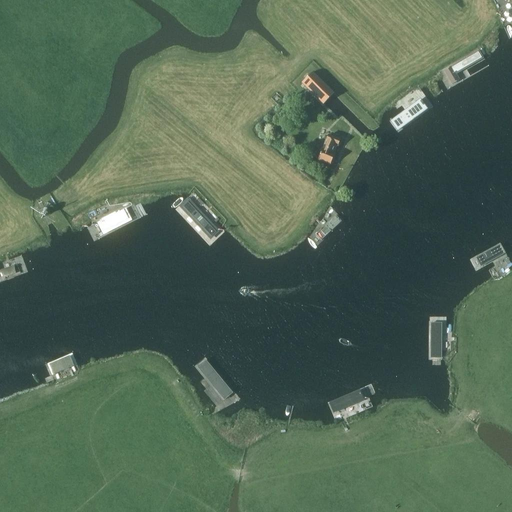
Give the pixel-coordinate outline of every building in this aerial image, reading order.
[(456,74),(482,58),(478,50),(443,71),(451,85),(459,80),(456,74)] [(302,83),(323,105),(334,93),(313,72),(302,83)] [(423,93),(389,119),(398,131),(433,106),(423,93)] [(317,160),(330,166),(331,165),(333,164),(335,157),(334,155),(338,146),(340,145),(342,141),(341,140),(341,139),(328,134),(317,160)] [(179,209),(211,242),(226,228),(193,195),(179,209)] [(133,205),(94,223),(101,236),(139,218),(133,205)] [(48,217),(50,213),(51,212),(50,208),(47,207),(43,207),(40,209),(39,213),(40,216),(44,218),(48,217)] [(335,212),(313,233),(321,242),(344,221),(335,212)] [(495,253),(477,263),(481,269),(498,259),(495,253)] [(18,264),(0,271),(0,272),(2,278),(21,271),(18,264)] [(195,366),(208,381),(213,377),(200,361),(195,366)] [(66,362),(48,370),(50,376),(69,369),(66,362)] [(335,409),(338,415),(356,406),(352,400),(335,409)]
